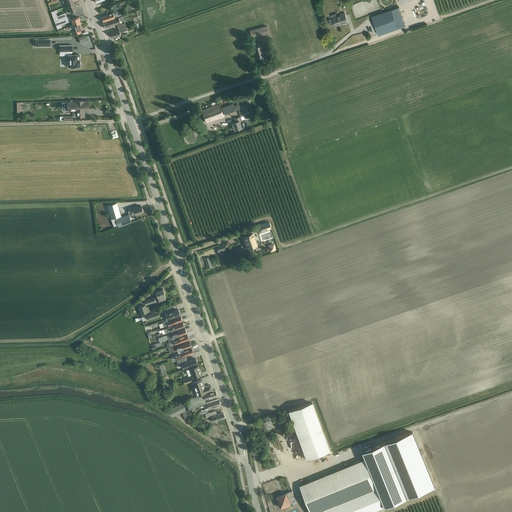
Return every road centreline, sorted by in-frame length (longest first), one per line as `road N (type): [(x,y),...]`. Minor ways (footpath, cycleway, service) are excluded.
road 1 (tertiary): [(238,433),(130,122)]
road 2 (track): [(511,396),(251,482)]
road 3 (unclassified): [(130,122),(321,58),(360,27)]
road 4 (tertiary): [(130,122),(88,0)]
road 5 (track): [(128,116),(0,125)]
